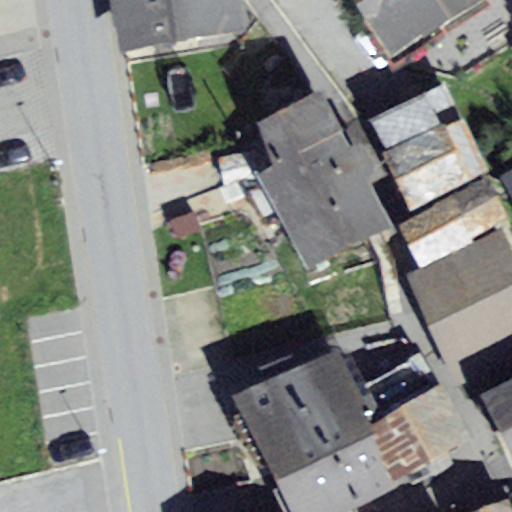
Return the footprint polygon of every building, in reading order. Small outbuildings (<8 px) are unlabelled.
[(125,0),(135,62),(250,46),(242,0),(125,0)] [(511,0),(366,0),(405,63),(511,1),(511,0)] [(449,88),(374,123),(416,214),(492,179),(449,88)] [(334,110),(283,136),(304,177),(279,190),(320,273),(397,235),(334,110)] [(511,244),(510,240),(422,283),(463,391),(463,393),(511,364),(511,244)] [(345,366),(249,412),(298,511),(372,511),(408,495),(345,366)] [(511,383),(486,397),(511,444),(511,383)]
